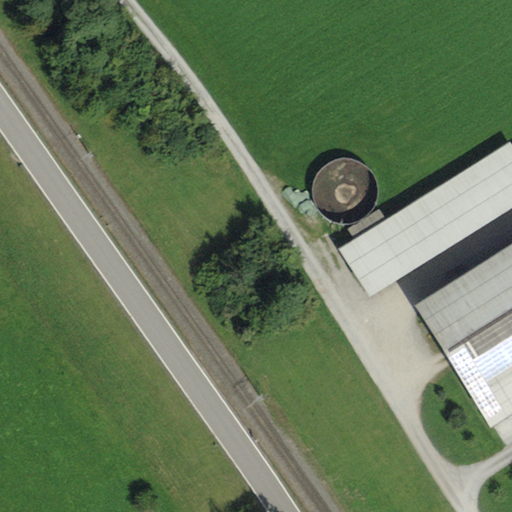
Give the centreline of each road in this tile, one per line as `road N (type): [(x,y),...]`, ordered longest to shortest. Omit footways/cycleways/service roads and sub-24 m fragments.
road 1 (track): [(464,511),(205,100),(120,0)]
road 2 (unclassified): [(0,108),(282,511)]
